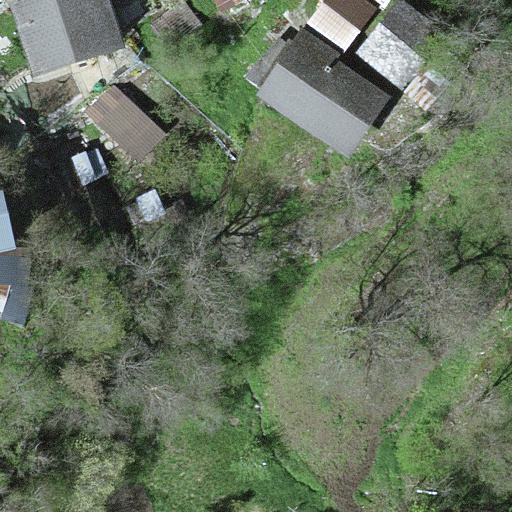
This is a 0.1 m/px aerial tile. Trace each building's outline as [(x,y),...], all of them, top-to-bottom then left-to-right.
[(60,0),(63,6),(9,21),(30,92),(117,67),(99,7),(122,0),(60,0)] [(207,0),(219,25),(271,0),(207,0)] [(373,10),(358,0),(329,0),(312,24),(345,48),(373,10)] [(439,36),(398,5),(362,53),(402,84),(439,36)] [(386,96),(302,38),(265,92),(348,150),(386,96)] [(149,157),(169,127),(134,104),(114,133),(149,157)] [(2,192),(0,192),(0,252),(16,249),(2,192)]
